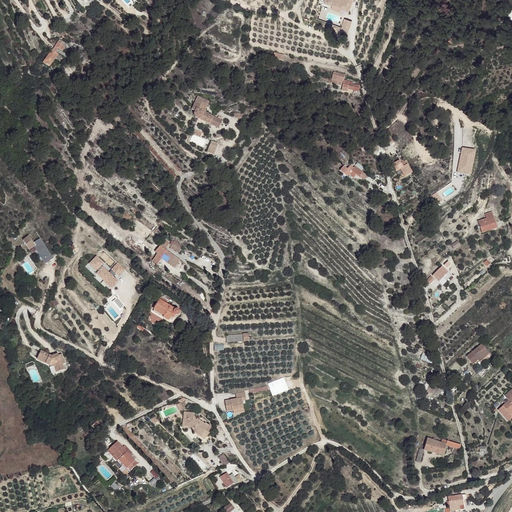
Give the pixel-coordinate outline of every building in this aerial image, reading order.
[(324,0),(323,3),(332,5),(331,8),(349,13),(353,0),(354,0),(356,1),(356,0),(324,0)] [(345,18),(342,26),(349,28),(352,21),(345,18)] [(74,26),(71,30),(74,33),(77,36),(80,32),(78,29),(74,26)] [(86,29),(83,32),(91,39),(95,35),(87,28),(86,29)] [(67,34),(57,45),(62,50),(72,39),(70,37),(67,34)] [(94,42),(93,42),(100,49),(107,46),(98,37),(94,42)] [(51,67),(58,53),(50,49),(43,63),(51,67)] [(345,76),(333,73),(332,80),(339,81),(343,83),(344,81),(345,76)] [(205,103),(193,99),(188,112),(191,113),(190,117),(192,120),(216,129),(219,121),(201,114),(205,103)] [(399,159),(391,163),(394,170),(399,168),(402,167),(399,159)] [(402,167),(399,168),(403,175),(411,171),(407,165),(402,167)] [(361,173),(353,166),(351,168),(349,172),(358,178),(361,173)] [(347,174),(348,173),(340,167),(337,171),(345,177),(347,174)] [(486,220),(478,222),(480,231),(490,229),(491,232),(505,227),(504,222),(496,225),(492,213),(485,215),(486,220)] [(24,240),(30,250),(36,246),(30,236),(24,240)] [(167,242),(162,240),(158,246),(163,249),(167,242)] [(163,249),(158,246),(154,253),(155,255),(156,254),(162,257),(161,259),(162,260),(167,251),(163,249)] [(179,258),(167,251),(162,260),(174,267),(179,258)] [(162,257),(156,254),(155,255),(155,256),(151,261),(157,265),(161,259),(162,257)] [(95,271),(104,263),(97,255),(88,264),(95,271)] [(116,277),(124,268),(117,262),(109,272),(116,277)] [(441,265),(432,274),(436,279),(441,275),(442,276),(447,271),(441,265)] [(111,289),(118,281),(103,266),(95,273),(111,289)] [(428,284),(434,279),(431,275),(425,281),(428,284)] [(164,304),(157,300),(151,309),(162,316),(161,318),(166,321),(168,316),(171,318),(172,315),(171,314),(171,313),(172,311),(173,310),(164,304)] [(162,316),(151,309),(150,311),(161,318),(162,316)] [(478,343),(463,357),(470,364),(475,359),(477,361),(487,352),(478,343)] [(43,358),(43,361),(50,368),(57,368),(58,369),(61,367),(65,372),(72,366),(69,361),(70,360),(64,354),(61,356),(60,354),(55,358),(43,358)] [(434,358),(422,354),(420,359),(432,364),(433,361),(434,358)] [(485,364),(476,372),(480,377),(489,367),(485,364)] [(442,390),(425,384),(422,392),(428,394),(429,392),(432,394),(431,396),(439,399),(442,390)] [(240,388),(231,392),(234,396),(223,401),(227,411),(232,409),(242,404),(239,397),(243,395),(240,388)] [(508,401),(503,406),(510,415),(511,413),(511,398),(508,401)] [(503,406),(498,411),(508,422),(511,419),(511,416),(510,415),(503,406)] [(197,417),(186,415),(188,424),(188,430),(191,431),(192,430),(196,434),(195,435),(205,445),(214,436),(210,432),(212,431),(208,428),(205,430),(204,429),(205,427),(199,421),(199,422),(196,421),(197,417)] [(432,439),(427,438),(424,445),(422,445),(422,447),(424,447),(423,449),(423,450),(442,455),(446,443),(440,441),(435,440),(436,438),(433,437),(432,439)] [(118,442),(110,449),(114,454),(115,453),(116,455),(115,456),(121,462),(131,452),(127,447),(124,449),(118,442)] [(110,449),(108,452),(129,475),(133,472),(127,466),(126,467),(121,462),(115,456),(116,455),(115,453),(114,454),(110,449)] [(131,452),(121,462),(126,467),(127,466),(133,472),(140,466),(133,459),(131,460),(129,458),(131,457),(133,454),(131,452)] [(228,455),(223,458),(227,466),(232,464),(228,455)] [(164,478),(157,471),(158,470),(156,467),(150,472),(154,477),(150,481),(154,486),(164,478)] [(229,475),(223,478),(226,484),(225,485),(227,490),(234,487),(229,475)] [(461,495),(447,497),(448,507),(463,505),(461,495)] [(232,501),(224,505),(226,510),(234,506),(232,501)]
